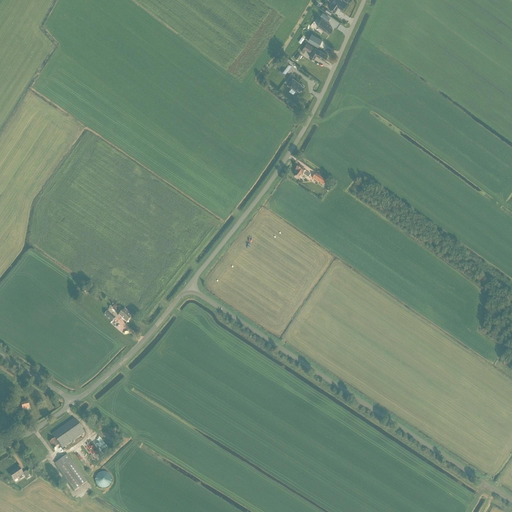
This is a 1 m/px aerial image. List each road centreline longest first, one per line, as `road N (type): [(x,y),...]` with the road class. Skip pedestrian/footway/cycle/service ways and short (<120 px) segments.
road 1 (unclassified): [(511,501),(188,286)]
road 2 (unclassified): [(188,286),(291,150),(363,0)]
road 3 (unclassified): [(72,401),(125,358),(188,286)]
